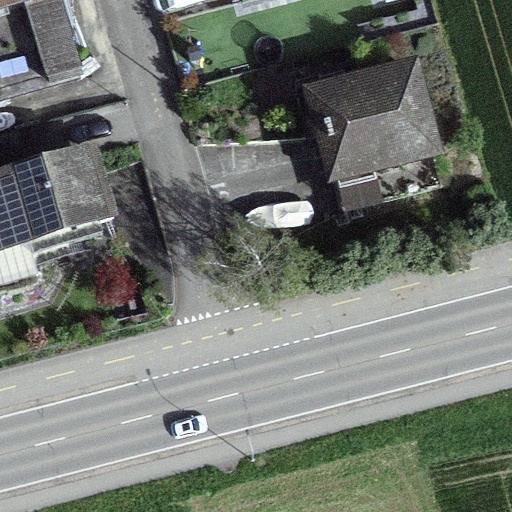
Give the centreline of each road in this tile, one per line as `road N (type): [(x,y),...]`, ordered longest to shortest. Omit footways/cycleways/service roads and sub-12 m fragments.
road 1 (residential): [(120,0),(232,393)]
road 2 (primary): [(232,393),(511,323)]
road 3 (primary): [(0,453),(232,393)]
